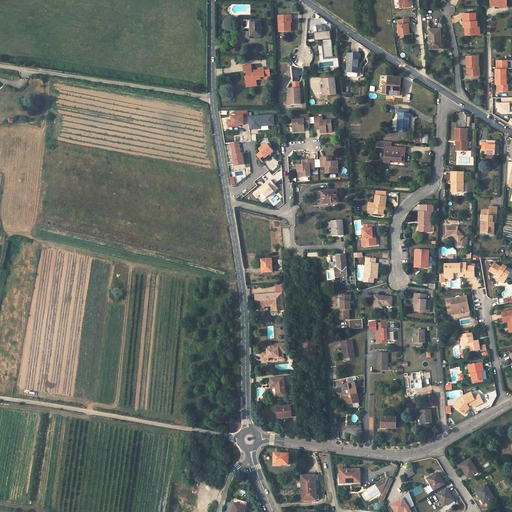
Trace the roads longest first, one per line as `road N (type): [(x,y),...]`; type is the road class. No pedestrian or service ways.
road 1 (residential): [(236,439),(0,398)]
road 2 (tertiary): [(247,426),(244,311),(228,203)]
road 3 (residential): [(0,66),(214,98)]
road 4 (residential): [(447,93),(434,183),(401,209),(394,230),(396,278)]
road 5 (unclassified): [(435,445),(390,454),(259,438)]
road 6 (unclassified): [(304,0),(447,93)]
